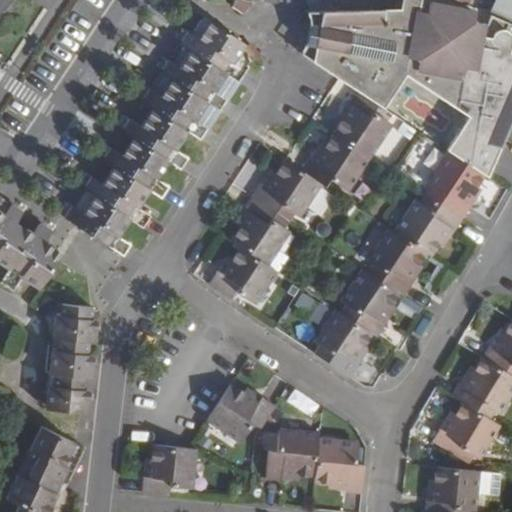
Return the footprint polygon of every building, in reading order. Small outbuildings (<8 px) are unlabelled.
[(498,150),(502,141),(511,116),(511,52),(511,53),(511,50),(511,25),(491,16),(487,26),(474,23),(477,10),(469,6),(470,0),(400,0),(398,10),(319,10),(317,26),(314,46),(312,61),(337,77),(383,108),(405,74),(472,118),(449,151),(488,176),(498,150)] [(511,0),(498,0),(491,16),(511,25),(511,0)] [(317,26),(319,10),(307,9),(307,24),(317,26)] [(73,205),(64,217),(127,260),(134,250),(124,243),(135,227),(145,234),(153,223),(142,215),(154,198),(164,205),(172,194),(162,187),(173,168),(184,175),(192,163),(181,157),(193,139),(204,146),(212,133),(222,118),(231,105),(242,88),(251,75),(249,74),(253,66),(240,41),(208,19),(200,14),(189,29),(182,39),(191,45),(175,69),(167,63),(160,73),(145,95),(140,104),(148,110),(137,127),(128,122),(120,134),(129,140),(121,152),(112,146),(103,160),(111,166),(101,182),(92,176),(83,191),(91,196),(82,210),(73,205)] [(304,44),(300,53),(312,61),(314,46),(304,44)] [(247,45),(243,47),(253,66),(258,61),(253,51),(250,53),(247,45)] [(357,93),(330,134),(372,160),(395,125),(379,114),(382,110),(357,93)] [(372,160),(330,134),(304,173),(326,187),(330,181),(350,194),(372,160)] [(488,176),(449,151),(426,185),(432,189),(428,196),(466,221),(485,193),(480,189),(488,176)] [(304,173),(283,159),(282,158),(254,198),(288,220),(291,214),(302,221),(326,187),(304,173)] [(466,221),(428,196),(424,202),(417,198),(395,232),(428,254),(434,258),(442,245),(448,249),(466,221)] [(288,220),(254,198),(230,234),(234,236),(231,241),(241,249),(271,269),(293,235),(283,228),(288,220)] [(2,283),(12,290),(20,278),(37,290),(40,286),(45,289),(62,263),(42,250),(45,246),(52,234),(41,226),(30,242),(13,231),(23,215),(0,199),(0,266),(9,272),(2,283)] [(428,254),(395,232),(388,227),(361,268),(401,295),(406,298),(426,269),(420,265),(428,254)] [(279,275),(271,269),(241,249),(232,264),(225,259),(209,285),(234,301),(238,295),(258,308),(279,275)] [(361,268),(334,309),(373,335),(379,339),(399,310),(393,306),(401,295),(361,268)] [(96,308),(89,308),(60,305),(59,317),(53,317),(50,340),(57,341),(87,344),(87,331),(94,332),(96,308)] [(319,346),(314,354),(352,379),(371,351),(365,347),(373,335),(334,309),(311,342),(319,346)] [(511,364),(511,318),(504,314),(478,356),(505,372),(510,364),(511,364)] [(92,345),(87,344),(57,341),(56,353),(49,352),(47,374),(53,375),(83,378),(84,365),(90,366),(92,345)] [(480,413),(505,372),(478,356),(472,367),(464,363),(447,392),(454,397),(480,413)] [(89,379),(83,378),(53,375),(52,388),(45,387),(43,410),(50,410),(80,415),(81,400),(87,401),(89,379)] [(232,380),(205,421),(241,446),(254,426),(260,431),(275,408),(232,380)] [(462,459),(488,417),(480,413),(454,397),(428,439),(462,459)] [(48,490),(72,442),(45,428),(39,426),(1,497),(18,506),(14,511),(43,511),(53,493),(48,490)] [(264,477),(314,483),(320,439),(320,433),(278,428),(275,452),(267,451),(264,477)] [(348,496),(361,498),(365,466),(355,464),(357,443),(320,439),(314,483),(326,484),(326,489),(348,491),(348,496)] [(84,448),(72,442),(48,490),(53,493),(60,496),(84,448)] [(197,449),(187,448),(151,445),(149,462),(143,461),(140,493),(169,496),(170,487),(193,489),(197,449)] [(474,511),(479,472),(435,468),(429,511),(474,511)]
